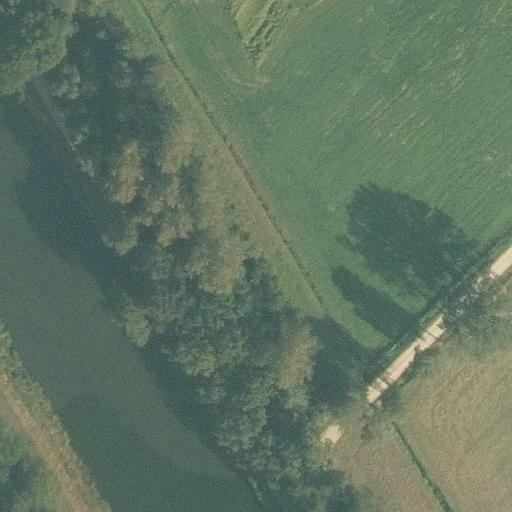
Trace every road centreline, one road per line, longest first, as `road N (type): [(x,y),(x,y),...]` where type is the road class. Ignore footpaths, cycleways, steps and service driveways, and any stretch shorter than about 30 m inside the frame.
road 1 (track): [(0,18),(289,511)]
road 2 (unclassified): [(254,457),(300,449),(336,426),(511,251)]
road 3 (unclassified): [(72,511),(0,389)]
